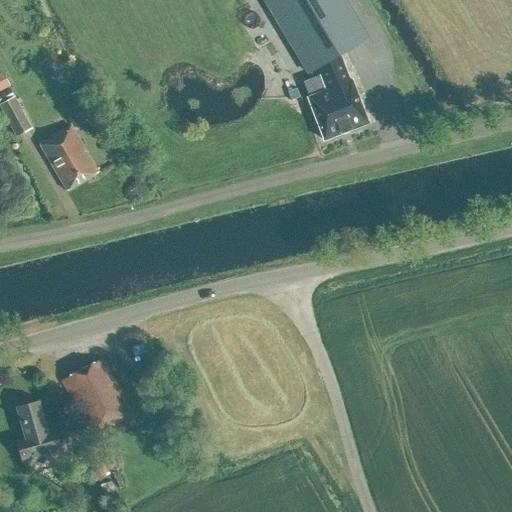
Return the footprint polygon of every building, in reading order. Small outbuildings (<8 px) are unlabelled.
[(221,28),(233,21),(220,0),(210,7),(221,28)] [(339,56),(366,39),(342,0),(263,0),(308,74),(311,72),(339,56)] [(339,56),(311,72),(314,77),(318,74),(325,91),(306,98),(323,140),(367,123),(350,81),(349,81),(339,56)] [(0,90),(9,86),(2,72),(0,72),(0,90)] [(10,88),(0,93),(0,102),(2,101),(14,95),(10,88)] [(288,91),(291,101),(300,98),(297,88),(288,91)] [(79,89),(70,95),(77,106),(86,101),(79,89)] [(0,112),(14,138),(30,128),(13,96),(2,101),(0,102),(0,112)] [(66,191),(97,173),(70,126),(38,144),(66,191)] [(90,436),(131,415),(101,359),(61,380),(90,436)] [(45,431),(37,402),(16,408),(25,440),(16,442),(21,462),(59,452),(52,429),(45,431)]
